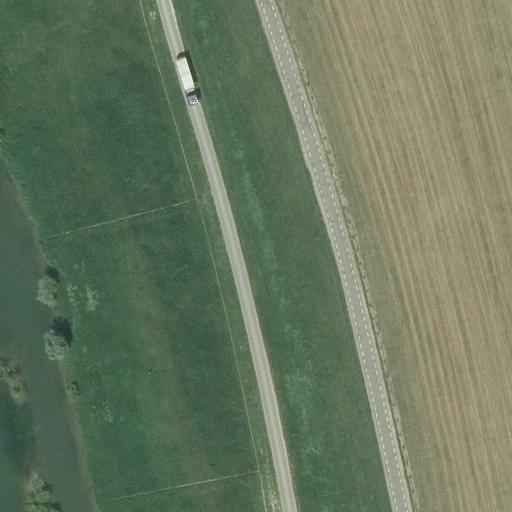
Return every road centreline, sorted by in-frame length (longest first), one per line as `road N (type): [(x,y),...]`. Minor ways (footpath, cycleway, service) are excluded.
road 1 (unclassified): [(397,511),(356,322),(257,0)]
road 2 (track): [(289,511),(245,293),(162,0)]
